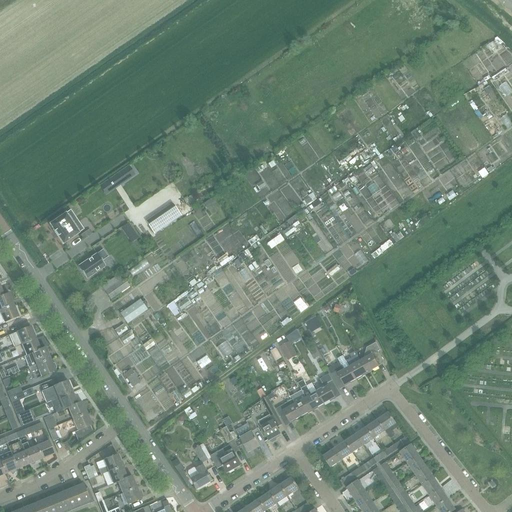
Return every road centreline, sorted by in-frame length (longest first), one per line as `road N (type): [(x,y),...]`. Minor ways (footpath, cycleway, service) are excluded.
road 1 (tertiary): [(130,415),(0,223)]
road 2 (residential): [(64,126),(229,10)]
road 3 (residential): [(488,511),(386,391)]
road 4 (residential): [(0,497),(38,481),(130,415)]
road 5 (residential): [(164,0),(42,74)]
